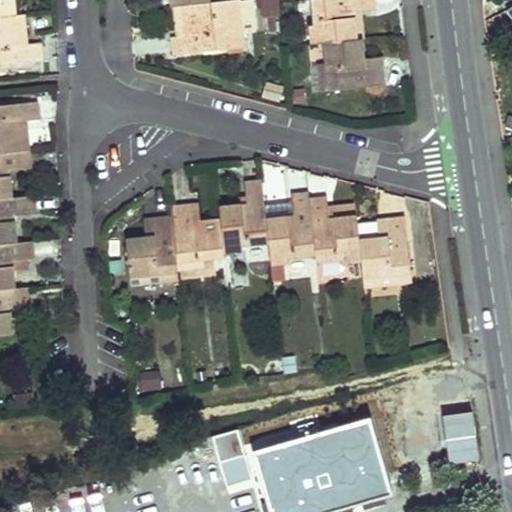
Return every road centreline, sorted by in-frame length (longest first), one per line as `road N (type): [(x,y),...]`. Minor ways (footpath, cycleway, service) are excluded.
road 1 (residential): [(473,164),(410,172),(98,100)]
road 2 (residential): [(98,100),(77,156),(82,372)]
road 3 (secondary): [(473,164),(499,352)]
road 4 (secondary): [(453,0),(473,164)]
